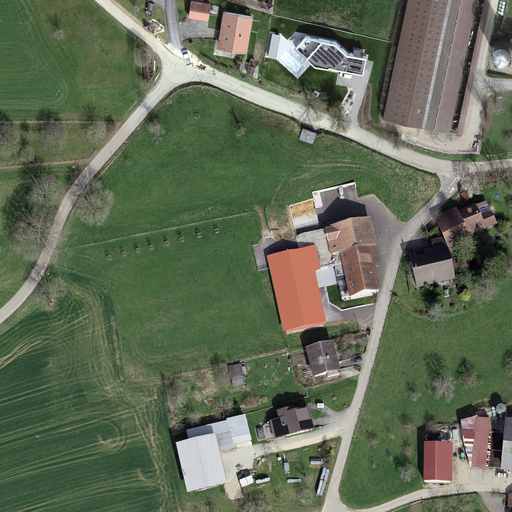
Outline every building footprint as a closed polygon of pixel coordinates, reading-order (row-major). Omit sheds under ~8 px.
[(476,1),(470,0),(408,0),(382,118),(447,132),(476,1)] [(203,20),(205,5),(190,2),(188,17),(203,20)] [(249,18),(222,14),(217,49),(244,53),(249,18)] [(335,38),(306,34),(297,44),(314,60),(363,68),(365,53),(346,49),(335,38)] [(489,56),(491,58),(494,58),(497,58),(500,57),(502,55),(503,52),(503,49),(502,46),(500,44),(498,43),(495,42),(493,42),(491,43),(489,44),(487,46),(487,49),(487,51),(487,54),(489,56)] [(372,209),(374,208),(375,207),(376,205),(376,204),(376,202),(375,200),(374,199),(372,198),(370,198),(368,199),(367,200),(366,202),(365,203),(366,205),(366,207),(367,208),(369,209),(371,209),(372,209)] [(455,214),(435,223),(442,240),(448,254),(468,245),(466,241),(492,231),(483,209),(474,212),(473,210),(467,212),(468,215),(464,216),(463,213),(456,216),(455,214)] [(346,225),(348,226),(350,226),(352,225),(353,224),(355,223),(355,221),(355,219),(355,217),(354,215),(352,214),(350,214),(348,214),(346,214),(345,216),(344,218),(343,220),(344,222),(345,223),(346,225)] [(376,269),(366,224),(329,232),(327,227),(300,232),(306,257),(270,265),(284,334),(321,326),(316,301),(348,294),(349,298),(376,292),(371,269),(376,269)] [(454,283),(448,254),(442,240),(432,243),(434,252),(422,255),(423,260),(408,263),(415,292),(454,283)] [(336,374),(329,348),(305,353),(312,379),(336,374)] [(310,432),(305,413),(296,416),(295,410),(276,415),(278,423),(269,425),(273,441),(310,432)] [(248,443),(242,420),(227,423),(230,435),(175,448),(183,481),(216,473),(212,457),(230,453),(229,447),(248,443)] [(483,470),(487,423),(475,422),(474,436),(463,436),(469,469),(483,470)] [(511,425),(504,425),(500,474),(511,474),(511,425)] [(449,484),(449,448),(423,448),(423,483),(449,484)]
